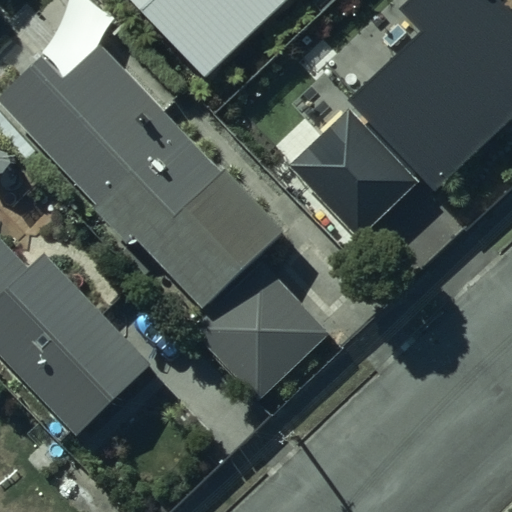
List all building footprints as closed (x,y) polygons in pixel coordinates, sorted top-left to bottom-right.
[(125,0),(202,84),(295,0),(125,0)] [(425,182),(436,194),(511,123),(511,16),(496,0),(418,0),(404,14),(426,36),(349,110),(352,114),(292,168),(359,242),(425,182)] [(139,244),(205,310),(285,235),(227,173),(224,176),(83,24),(0,101),(0,105),(95,208),(93,210),(131,251),(139,244)] [(14,154),(0,167),(0,209),(32,242),(67,208),(14,154)] [(0,241),(0,356),(77,438),(150,368),(45,258),(30,273),(0,241)] [(263,265),(193,333),(260,404),(331,337),(263,265)]
